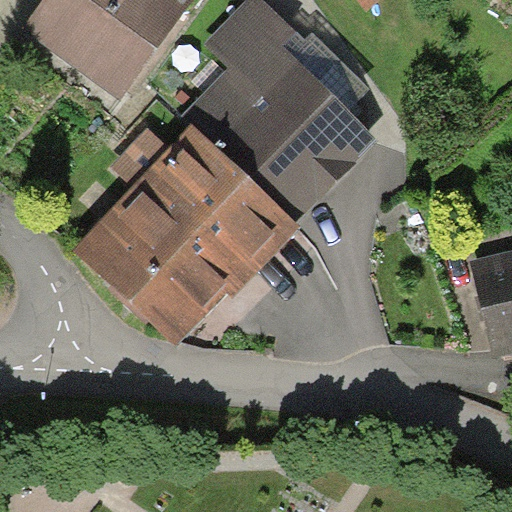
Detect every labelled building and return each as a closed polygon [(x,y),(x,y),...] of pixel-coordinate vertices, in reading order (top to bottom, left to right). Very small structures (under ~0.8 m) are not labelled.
[(186,0),(44,0),(22,29),(120,102),(193,5),(186,0)] [(306,44),(262,0),(247,0),(204,45),(229,70),(181,118),(192,128),(295,226),(377,143),(349,113),(368,91),(314,37),(306,44)] [(385,0),(358,0),(369,13),(385,0)] [(301,232),(295,226),(192,128),(170,150),(149,130),(112,169),(134,190),(73,252),(176,351),(229,296),(234,301),(301,232)] [(511,355),(511,251),(470,261),(481,309),(493,360),(511,355)]
